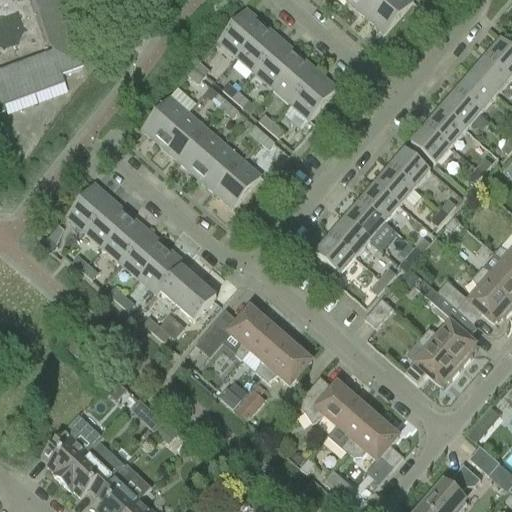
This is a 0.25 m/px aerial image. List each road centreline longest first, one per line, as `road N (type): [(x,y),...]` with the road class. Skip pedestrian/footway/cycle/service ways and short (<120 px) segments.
road 1 (residential): [(448,434),(252,269)]
road 2 (residential): [(398,103),(252,269)]
road 3 (residential): [(252,269),(222,265),(104,157)]
road 4 (residential): [(398,103),(279,0)]
road 5 (residential): [(478,0),(474,15),(398,103)]
